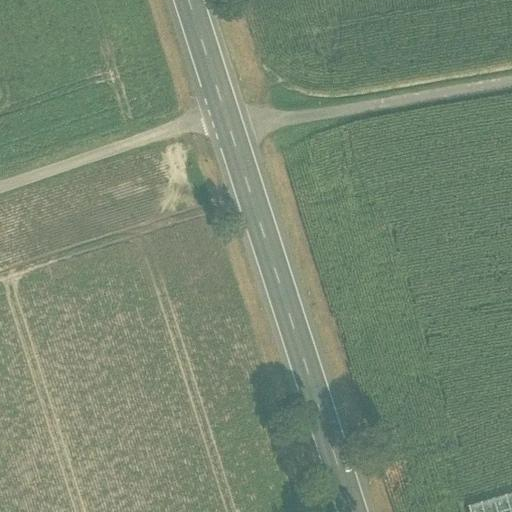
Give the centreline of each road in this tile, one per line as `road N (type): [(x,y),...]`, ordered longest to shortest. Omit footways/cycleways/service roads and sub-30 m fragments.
road 1 (secondary): [(186,0),(351,511)]
road 2 (track): [(0,192),(223,115)]
